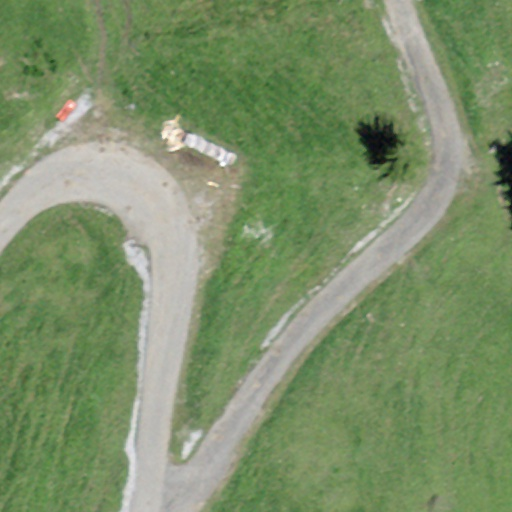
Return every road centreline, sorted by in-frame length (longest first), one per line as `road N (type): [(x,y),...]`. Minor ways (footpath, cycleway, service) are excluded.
road 1 (unclassified): [(402,0),(450,137),(454,164),(445,186),(320,308),(185,511)]
road 2 (unclassified): [(147,511),(174,298),(156,210),(121,179),(65,175),(38,187),(0,225)]
